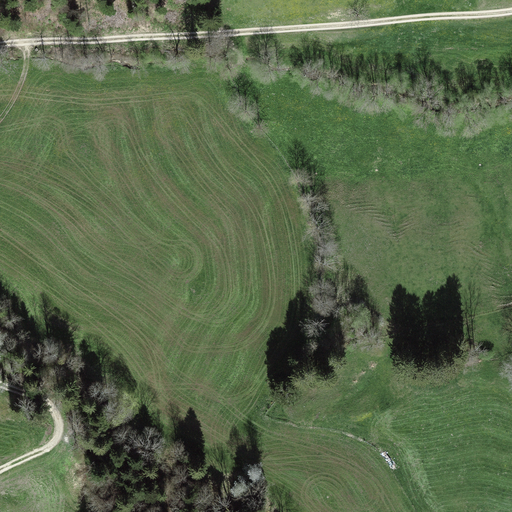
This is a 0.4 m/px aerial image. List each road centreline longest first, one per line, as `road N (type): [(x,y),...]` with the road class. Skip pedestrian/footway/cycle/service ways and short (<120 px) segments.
road 1 (track): [(0,44),(511,11)]
road 2 (track): [(0,383),(49,407),(59,425),(48,446),(0,470)]
